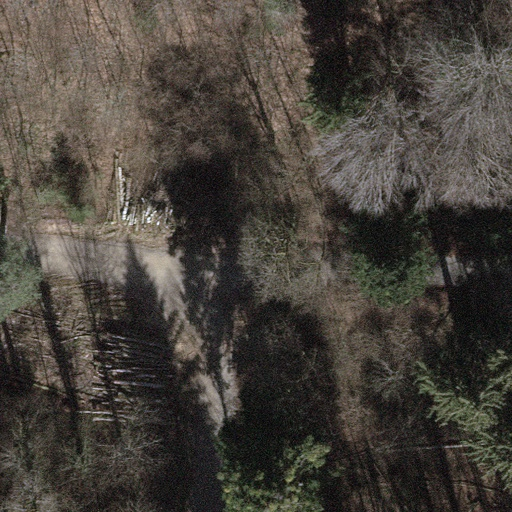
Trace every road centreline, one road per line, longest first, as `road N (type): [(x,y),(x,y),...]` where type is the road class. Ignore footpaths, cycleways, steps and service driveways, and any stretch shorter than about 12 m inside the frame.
road 1 (track): [(0,240),(212,274),(511,282)]
road 2 (track): [(215,511),(220,414),(212,274)]
